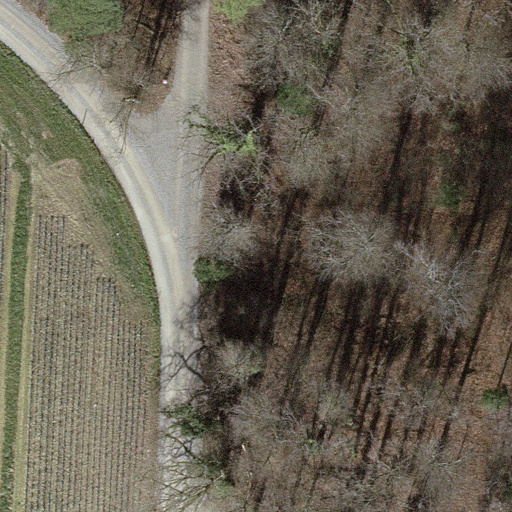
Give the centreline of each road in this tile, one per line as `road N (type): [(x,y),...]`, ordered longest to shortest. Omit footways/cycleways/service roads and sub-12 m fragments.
road 1 (track): [(186,511),(196,0)]
road 2 (track): [(188,182),(0,6)]
